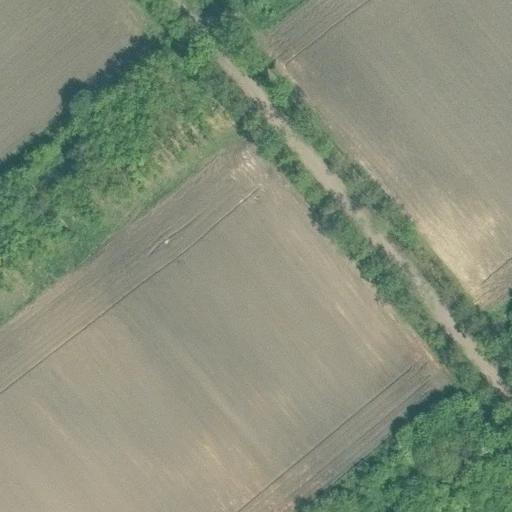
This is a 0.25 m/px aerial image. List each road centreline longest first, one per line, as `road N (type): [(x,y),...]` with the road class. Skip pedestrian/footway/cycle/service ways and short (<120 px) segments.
road 1 (track): [(511,397),(173,0)]
road 2 (track): [(171,57),(218,17),(252,19),(286,1)]
